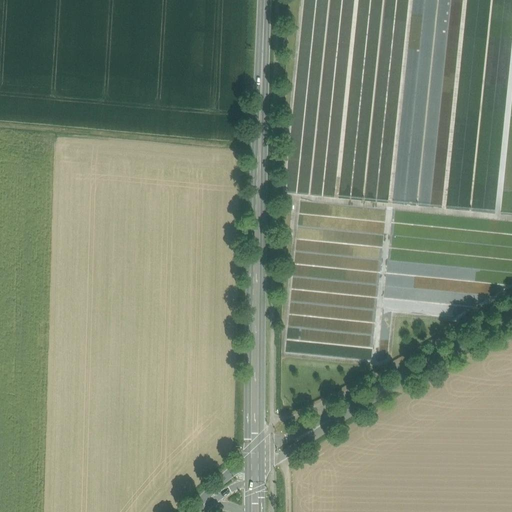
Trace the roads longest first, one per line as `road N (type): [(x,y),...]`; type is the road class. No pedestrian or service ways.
road 1 (secondary): [(264,0),(254,464)]
road 2 (tertiary): [(511,316),(254,464)]
road 3 (track): [(0,122),(259,147)]
